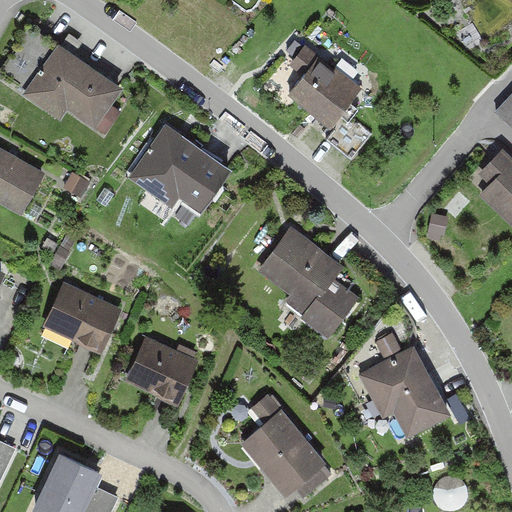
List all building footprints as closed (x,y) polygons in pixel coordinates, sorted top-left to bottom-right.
[(360,90),(306,47),(291,66),(306,77),(292,95),(331,126),(360,90)] [(122,92),(55,48),(24,96),(63,121),(68,114),(95,132),(122,92)] [(511,94),(495,112),(511,127),(511,94)] [(165,128),(130,178),(174,208),(181,199),(204,215),(232,175),(165,128)] [(511,157),(503,149),(480,173),(493,185),(482,197),(511,224),(511,157)] [(46,176),(0,151),(0,204),(24,217),(46,176)] [(346,266),(292,229),(261,273),(292,295),(287,302),(306,315),(303,319),(332,340),(361,298),(336,280),(346,266)] [(0,290),(9,273),(0,268),(0,290)] [(124,307),(64,282),(45,328),(105,353),(124,307)] [(201,358),(148,335),(128,379),(181,403),(201,358)] [(454,415),(412,343),(360,373),(386,417),(394,413),(410,441),(454,415)] [(268,421),(243,441),(288,497),(329,464),(272,393),(256,406),(268,421)] [(21,446),(0,436),(0,493),(21,446)] [(86,511),(109,466),(67,447),(38,509),(43,511),(86,511)] [(462,509),(473,484),(448,473),(437,499),(462,509)] [(114,511),(123,495),(102,485),(88,511),(114,511)]
